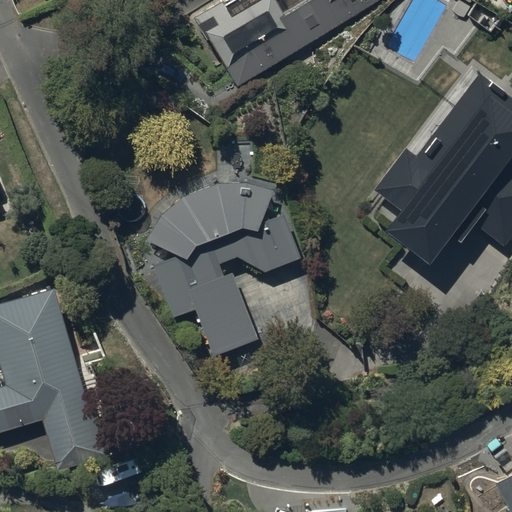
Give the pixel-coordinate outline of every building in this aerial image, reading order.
[(205,40),(235,87),(373,0),(312,0),(280,20),(267,0),(219,0),(220,1),(193,18),(197,25),(194,27),(203,41),(205,40)] [(389,195),(375,212),(426,253),(448,225),(458,233),(472,216),(502,241),(511,228),(511,155),(502,147),(511,134),(511,90),(489,72),(487,75),(478,67),(414,145),(403,136),(369,179),(389,195)] [(184,242),(153,253),(174,309),(197,301),(213,345),(258,329),(233,262),(223,266),(219,254),(238,246),(264,261),(300,249),(276,181),(273,182),(269,180),(265,179),(261,178),(256,176),(252,175),(248,175),(244,174),(239,174),(235,174),(231,174),(227,174),(222,174),(218,175),(214,176),(210,177),(205,178),(201,179),(197,181),(193,183),(190,185),(186,187),(182,189),(179,192),(175,194),(172,197),(169,200),(166,203),(163,206),(160,209),(158,213),(155,217),(153,220),(151,224),(149,228),(147,232),(184,242)] [(54,272),(0,287),(0,354),(5,373),(0,374),(0,423),(42,411),(57,463),(106,449),(54,272)] [(511,511),(511,453),(493,463),(508,493),(498,498),(505,511),(511,511)]
